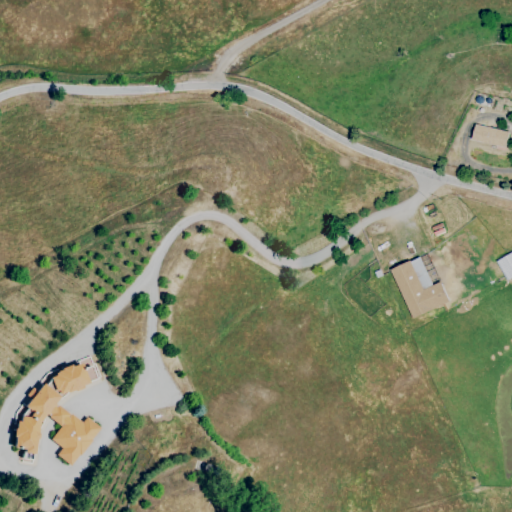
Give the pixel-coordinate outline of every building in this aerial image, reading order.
[(505,148),(509,132),(476,123),(472,140),(505,148)] [(474,161),(505,164),(507,146),(476,143),(474,161)] [(511,252),(493,263),(504,284),(511,279),(511,252)] [(390,270),(413,319),(447,302),(438,282),(430,286),(416,258),(390,270)] [(83,365),(41,377),(14,411),(8,450),(31,454),(32,424),(40,416),(57,427),(48,438),(60,446),(54,457),(70,466),(99,427),(82,417),(80,426),(51,404),(55,396),(95,383),(83,365)]
